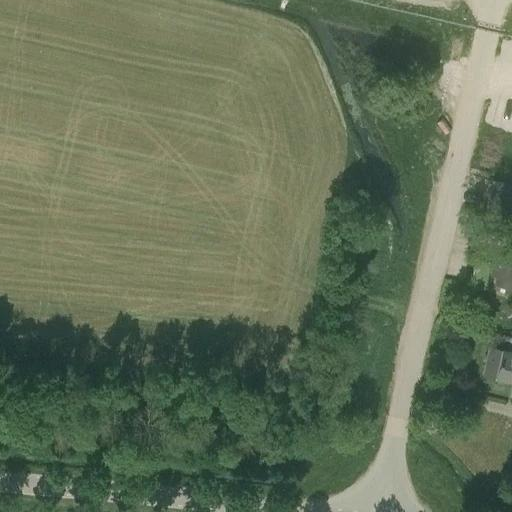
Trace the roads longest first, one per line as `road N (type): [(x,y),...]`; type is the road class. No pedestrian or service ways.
road 1 (unclassified): [(383,511),(397,416),(488,30)]
road 2 (unclassified): [(283,511),(0,486)]
